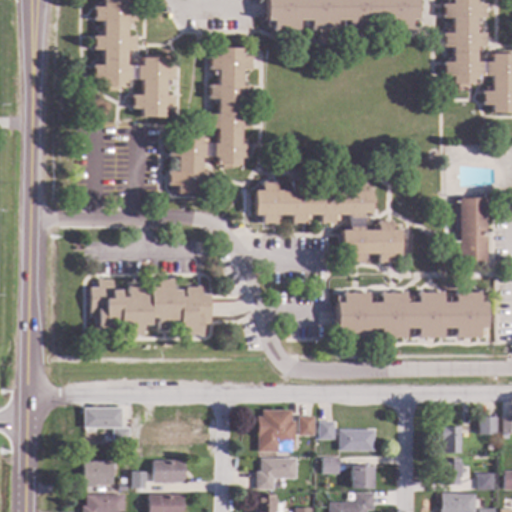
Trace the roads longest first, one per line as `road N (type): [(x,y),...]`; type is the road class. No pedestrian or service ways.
road 1 (secondary): [(32,0),(25,511)]
road 2 (residential): [(511,398),(27,402)]
